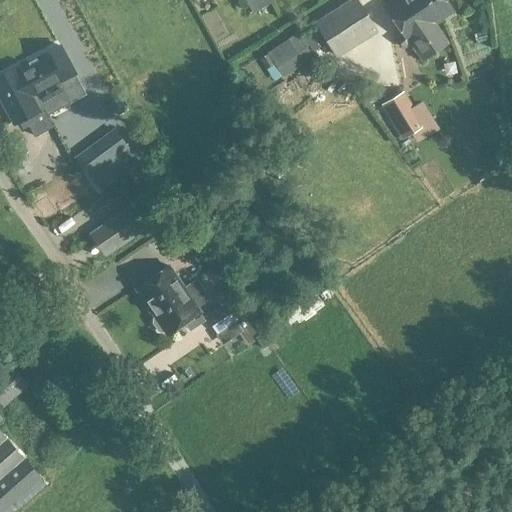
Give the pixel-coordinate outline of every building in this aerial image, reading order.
[(247,0),(255,12),(275,1),(274,0),(247,0)] [(336,59),(377,33),(356,0),(352,0),(314,24),(336,59)] [(399,0),(386,9),(399,29),(417,17),(422,25),(437,16),(440,21),(452,13),(443,0),(399,0)] [(431,27),(440,21),(437,16),(422,25),(417,17),(399,29),(403,36),(398,39),(402,46),(408,42),(422,61),(443,45),(431,27)] [(461,19),(447,27),(451,35),(466,28),(461,19)] [(309,28),(267,54),(282,78),(312,59),(305,48),(308,46),(312,52),(320,46),(309,28)] [(0,77),(0,98),(14,125),(25,119),(34,137),(52,127),(35,97),(60,83),(46,59),(19,74),(16,69),(0,77)] [(422,127),(404,95),(384,107),(403,139),(422,127)] [(88,177),(127,149),(114,131),(75,159),(88,177)] [(105,255),(142,230),(128,210),(92,235),(105,255)] [(169,247),(178,241),(169,229),(160,235),(169,247)] [(200,312),(183,288),(169,266),(136,289),(155,317),(153,319),(152,323),(157,331),(162,332),(164,330),(167,335),(200,312)] [(237,317),(226,302),(207,316),(217,331),(237,317)] [(10,366),(0,374),(0,395),(7,403),(27,385),(10,366)] [(0,479),(23,459),(0,432),(0,419),(1,419),(0,417),(0,479)]
